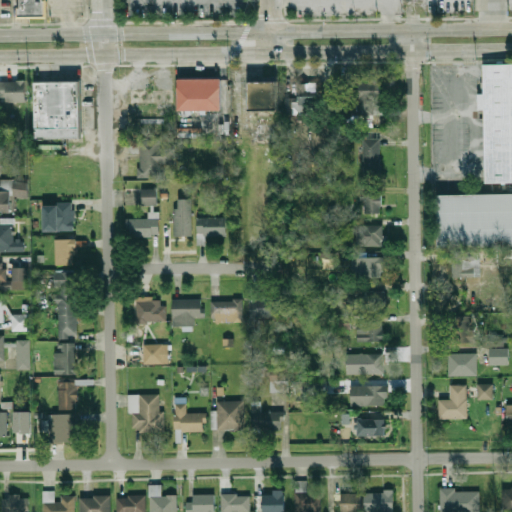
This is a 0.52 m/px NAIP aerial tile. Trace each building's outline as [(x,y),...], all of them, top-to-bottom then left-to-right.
[(16,16),(15,0),(41,0),(43,15),(16,16)] [(481,64),(511,64),(511,181),(482,182),(481,109),(475,109),(475,94),(481,94),(481,64)] [(175,78),(218,78),(218,110),(176,110),(175,78)] [(0,101),(26,101),(26,81),(0,80),(0,101)] [(357,116),(381,116),(382,80),(357,80),(357,116)] [(31,81),(77,81),(78,138),(32,138),(31,81)] [(246,83),(274,82),(274,109),(246,109),(246,83)] [(285,111),(320,111),(320,84),(297,84),(297,98),(285,98),(285,111)] [(381,177),(381,136),(363,136),(363,177),(381,177)] [(174,148),(160,148),(160,140),(130,141),(130,152),(139,152),(140,177),(160,177),(160,164),(174,164),(174,148)] [(142,189),(142,206),(159,205),(158,188),(142,189)] [(0,212),(10,212),(10,189),(0,189),(0,212)] [(364,194),(364,214),(381,214),(381,194),(364,194)] [(434,195),(511,194),(511,245),(435,246),(434,195)] [(74,231),(74,203),(44,203),(44,231),(74,231)] [(149,212),(149,218),(127,218),(127,237),(159,237),(159,212),(149,212)] [(193,235),(193,213),(182,213),(182,217),(163,217),(163,235),(193,235)] [(227,217),(197,217),(197,236),(227,236),(227,217)] [(0,250),(24,250),(24,240),(14,241),(13,224),(0,224),(0,250)] [(382,225),(356,225),(356,246),(382,246),(382,225)] [(55,240),(55,265),(76,265),(76,240),(55,240)] [(451,254),(451,277),(480,277),(480,254),(451,254)] [(383,277),(383,258),(355,258),(356,277),(383,277)] [(0,289),(8,289),(8,261),(0,261),(0,289)] [(14,281),(26,280),(25,268),(13,269),(14,281)] [(57,338),(77,338),(78,270),(57,270),(57,338)] [(365,291),(365,310),(384,310),(384,291),(365,291)] [(281,298),(250,298),(250,316),(281,316),(281,298)] [(167,299),(137,299),(137,324),(167,324),(167,299)] [(173,326),(195,326),(195,318),(204,318),(204,299),(173,299),(173,326)] [(242,322),(242,300),(211,300),(211,322),(242,322)] [(12,330),(30,330),(30,314),(12,314),(12,330)] [(472,315),(450,315),(450,345),(472,345),(472,315)] [(337,328),(349,328),(349,317),(338,317),(337,328)] [(357,342),(384,342),(384,322),(357,322),(357,342)] [(508,365),(508,347),(505,347),(505,334),(489,334),(489,365),(508,365)] [(30,339),(17,339),(17,369),(30,369),(30,339)] [(55,356),(55,373),(77,373),(77,344),(61,344),(61,356),(55,356)] [(168,344),(144,344),(144,364),(168,364),(168,344)] [(477,353),(449,353),(449,376),(477,376),(477,353)] [(347,374),(384,374),(384,354),(347,354),(347,374)] [(78,410),(78,379),(59,379),(59,410),(78,410)] [(295,400),(314,401),(315,393),(323,393),(324,380),(296,379),(295,400)] [(478,399),(493,399),(493,384),(478,384),(478,399)] [(439,399),(439,419),(467,419),(467,385),(450,385),(450,399),(439,399)] [(351,386),(351,405),(388,405),(388,386),(351,386)] [(164,432),(164,411),(159,411),(159,394),(130,394),(130,432),(164,432)] [(244,400),(216,400),(216,429),(244,429),(244,400)] [(206,431),(206,413),(187,413),(187,402),(175,402),(175,431),(206,431)] [(252,430),(283,430),(283,412),(261,412),(261,402),(252,402),(252,430)] [(31,411),(15,412),(15,433),(31,433),(31,411)] [(52,414),(52,443),(79,443),(79,414),(52,414)] [(384,419),(365,419),(365,437),(384,437),(384,419)] [(295,481),(296,511),(321,511),(321,494),(307,494),(307,481),(295,481)] [(150,511),(177,511),(177,495),(161,495),(161,485),(150,486),(150,511)] [(502,511),(511,511),(511,488),(503,488),(502,511)] [(440,511),(480,511),(480,489),(440,489),(440,511)] [(285,511),(285,491),(263,491),(263,511),(285,511)] [(57,492),(44,492),(44,511),(75,511),(75,496),(57,496),(57,492)] [(393,511),(393,492),(365,492),(365,511),(393,511)] [(342,511),(361,511),(361,494),(342,494),(342,511)] [(28,511),(28,495),(3,495),(3,511),(28,511)] [(117,495),(117,511),(146,511),(146,495),(117,495)] [(187,495),(187,511),(216,511),(216,495),(187,495)] [(250,511),(250,495),(222,495),(222,511),(250,511)] [(111,511),(111,496),(81,496),(81,511),(111,511)]
